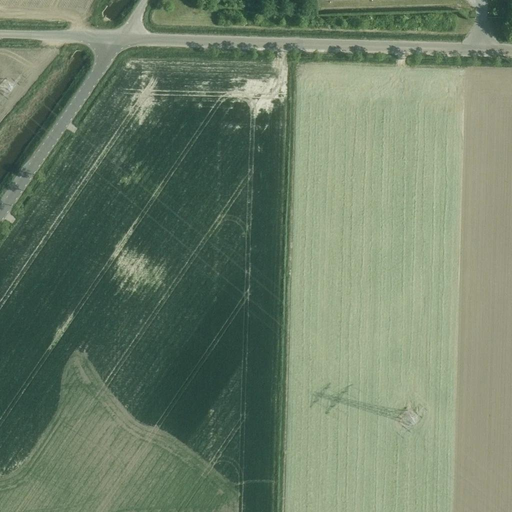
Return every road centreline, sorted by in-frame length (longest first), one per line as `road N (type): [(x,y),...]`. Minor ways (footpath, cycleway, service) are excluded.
road 1 (unclassified): [(511,50),(123,37)]
road 2 (unclassified): [(0,215),(123,37)]
road 3 (unclassified): [(123,37),(0,35)]
